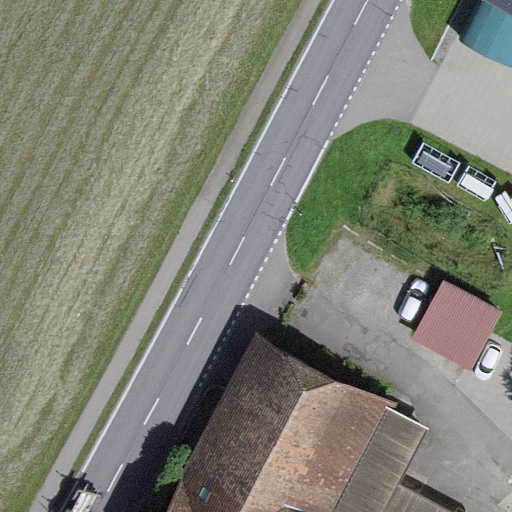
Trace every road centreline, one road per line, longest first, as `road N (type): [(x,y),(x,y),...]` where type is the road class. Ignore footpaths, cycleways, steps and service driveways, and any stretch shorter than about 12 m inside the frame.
road 1 (primary): [(97,511),(371,0)]
road 2 (track): [(226,279),(392,362),(463,425),(511,498)]
